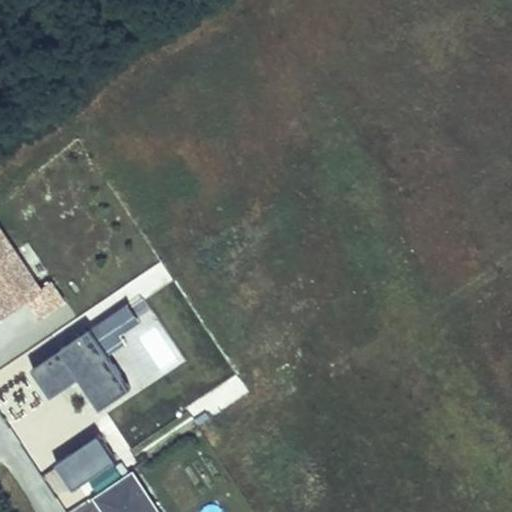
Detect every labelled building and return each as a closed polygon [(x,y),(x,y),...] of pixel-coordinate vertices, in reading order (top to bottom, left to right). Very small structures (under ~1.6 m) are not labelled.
[(41,289),(0,229),(0,298),(11,315),(27,303),(44,292),(41,289)] [(41,289),(44,292),(54,285),(51,282),(41,289)] [(64,301),(54,285),(44,292),(27,303),(38,319),(64,301)] [(0,322),(11,315),(0,298),(0,322)] [(100,408),(129,388),(89,329),(60,348),(77,374),(100,408)] [(77,374),(60,348),(31,368),(48,394),(77,374)] [(96,432),(55,459),(74,486),(115,459),(96,432)] [(161,511),(134,469),(93,495),(103,511),(161,511)]
